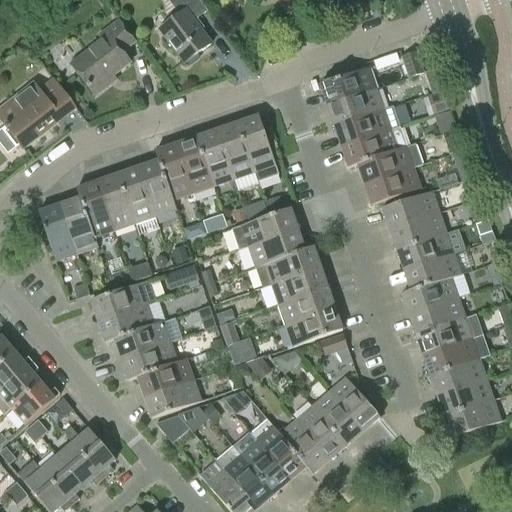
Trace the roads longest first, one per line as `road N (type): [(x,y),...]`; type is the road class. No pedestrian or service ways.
road 1 (residential): [(298,511),(411,411),(346,224),(283,81)]
road 2 (residential): [(0,213),(79,151),(283,81)]
road 3 (tertiary): [(511,216),(448,14)]
road 4 (residential): [(0,290),(133,442)]
road 5 (residential): [(283,81),(303,64),(448,14)]
